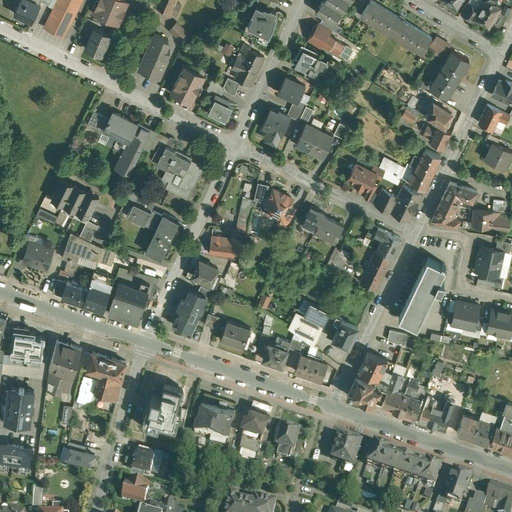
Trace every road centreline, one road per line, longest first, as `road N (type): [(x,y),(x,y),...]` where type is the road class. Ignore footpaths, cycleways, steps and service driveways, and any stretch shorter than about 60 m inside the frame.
road 1 (residential): [(235,144),(145,342)]
road 2 (residential): [(412,232),(235,144)]
road 3 (residential): [(145,342),(331,406)]
road 4 (residential): [(414,227),(499,52)]
road 5 (residential): [(331,406),(412,232)]
road 6 (residential): [(331,406),(511,469)]
road 7 (residential): [(145,342),(96,511)]
road 8 (residential): [(235,144),(300,0)]
road 9 (residential): [(414,227),(468,241),(459,287),(511,299)]
road 10 (residential): [(0,291),(145,342)]
road 11 (residential): [(111,83),(235,144)]
road 12 (residential): [(0,30),(111,83)]
